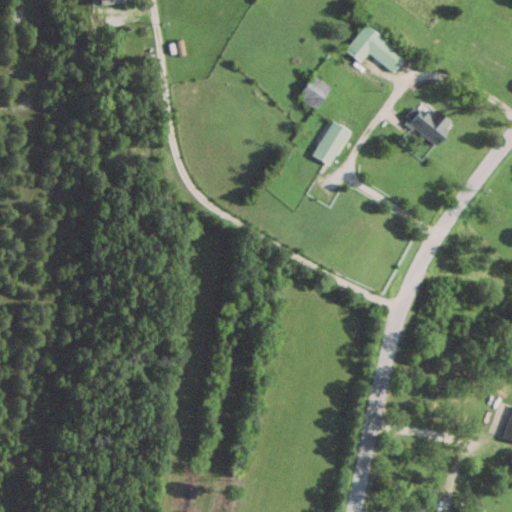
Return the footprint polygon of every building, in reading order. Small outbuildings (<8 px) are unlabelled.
[(341,49),(358,61),(365,51),(391,70),(403,54),(361,23),(341,49)] [(294,97),(312,109),(328,86),(309,73),(294,97)] [(418,106),(405,121),(432,143),(449,123),(428,105),(423,111),(418,106)] [(327,164),(347,131),(329,120),(308,153),(327,164)] [(511,404),(509,404),(499,436),(511,440),(511,404)]
